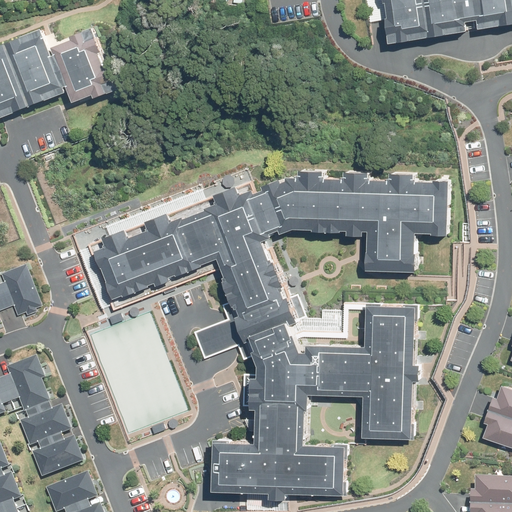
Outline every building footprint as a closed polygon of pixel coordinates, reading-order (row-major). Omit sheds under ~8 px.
[(511,23),(511,0),(381,0),(389,44),(511,23)] [(0,141),(5,139),(0,127),(0,122),(80,90),(86,104),(138,83),(114,25),(61,47),(53,26),(0,48),(0,141)] [(257,341),(268,368),(268,377),(266,438),(236,438),(235,487),(363,491),(364,442),(322,441),(323,392),(382,393),(381,434),(428,436),(432,303),(389,302),(387,343),(318,342),(279,240),(309,227),(384,231),(383,267),(432,269),(434,231),(463,231),(465,178),(301,173),(259,191),(252,176),(87,245),(113,306),(225,259),(246,310),(199,329),(212,360),(257,341)] [(0,324),(6,322),(2,312),(18,306),(22,316),(48,306),(31,263),(6,273),(10,281),(0,284),(0,324)] [(0,418),(27,408),(30,418),(24,420),(35,446),(42,444),(45,450),(37,453),(46,477),(87,461),(66,405),(58,408),(47,379),(51,377),(42,355),(11,367),(14,374),(0,379),(0,418)] [(511,386),(504,384),(501,395),(493,392),(482,427),(490,429),(486,439),(511,446),(511,386)] [(32,511),(5,441),(0,442),(0,511),(32,511)] [(511,511),(511,472),(481,470),(480,482),(472,481),(469,511),(511,511)] [(102,497),(92,473),(51,489),(59,511),(61,511),(69,509),(70,511),(107,511),(104,503),(95,507),(92,501),(102,497)]
